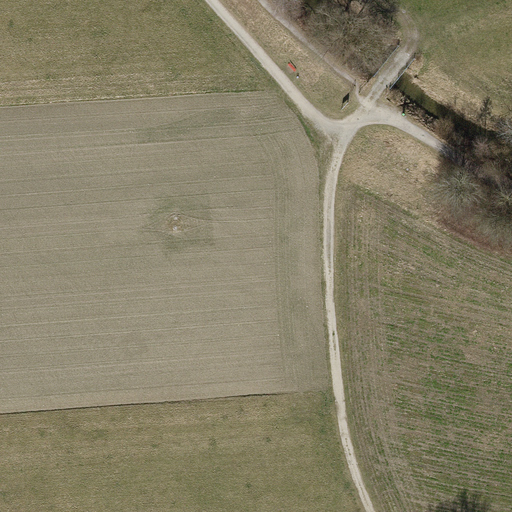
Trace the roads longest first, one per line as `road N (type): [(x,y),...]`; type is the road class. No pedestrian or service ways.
road 1 (track): [(345,137),(333,173),(332,302),(343,423),(373,511)]
road 2 (track): [(212,0),(322,123),(345,137)]
road 3 (track): [(511,189),(367,107)]
road 4 (track): [(367,107),(411,42),(409,25),(375,0)]
